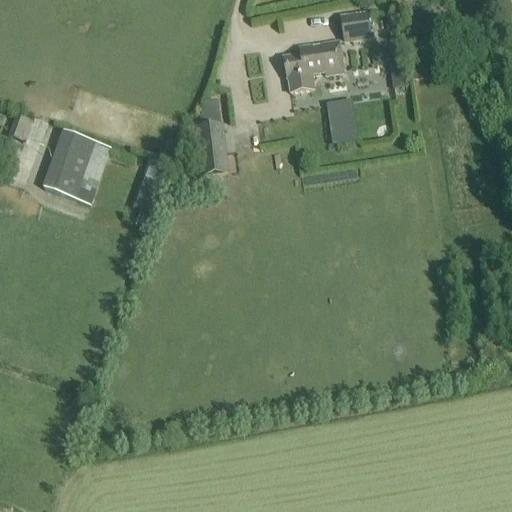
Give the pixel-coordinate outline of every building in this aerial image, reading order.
[(344,47),(370,42),(366,16),(338,20),(344,47)] [(324,78),(342,76),(336,46),(316,49),(316,50),(310,51),(310,50),(297,52),(298,59),(281,62),(284,83),(285,83),(287,97),(313,93),(311,78),(324,77),(324,78)] [(20,117),(12,138),(29,144),(36,123),(20,117)] [(226,174),(220,125),(195,128),(201,177),(226,174)] [(43,192),(91,209),(111,152),(64,135),(43,192)] [(0,175),(11,179),(17,163),(0,157),(0,175)] [(155,162),(141,204),(156,209),(170,167),(155,162)]
